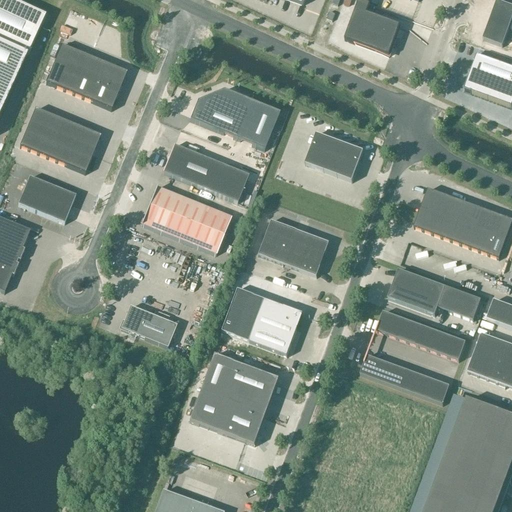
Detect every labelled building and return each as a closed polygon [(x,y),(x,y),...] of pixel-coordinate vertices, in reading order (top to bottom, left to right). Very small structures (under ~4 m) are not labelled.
[(0,0),(0,116),(45,19),(2,0),(0,0)] [(370,7),(359,3),(345,42),(389,59),(400,29),(366,16),(370,7)] [(511,22),(511,9),(497,4),(483,42),(502,49),(511,22)] [(326,21),(332,23),(335,16),(329,14),(326,21)] [(61,48),(45,86),(111,113),(127,75),(61,48)] [(511,71),(477,59),(465,93),(511,110),(511,109),(511,71)] [(197,104),(189,123),(264,154),(279,116),(223,93),(197,104)] [(35,112),(19,150),(85,177),(100,139),(35,112)] [(316,137),(304,168),(352,185),(363,154),(316,137)] [(249,179),(175,149),(164,176),(239,206),(249,179)] [(29,181),(18,209),(65,228),(76,199),(29,181)] [(157,191),(156,190),(141,228),(142,229),(142,228),(216,258),(231,221),(157,191)] [(511,224),(428,193),(414,231),(499,264),(511,228),(511,224)] [(0,221),(0,294),(4,296),(11,278),(13,278),(18,268),(16,267),(17,263),(19,263),(24,252),(22,252),(30,234),(0,221)] [(329,246),(270,224),(257,258),(316,280),(329,246)] [(149,264),(154,250),(148,248),(136,278),(147,282),(153,265),(149,264)] [(398,273),(388,301),(435,319),(437,311),(473,324),(481,304),(445,290),(398,273)] [(236,293),(221,335),(287,360),(297,331),(298,331),(303,317),(302,317),(283,310),(236,293)] [(511,310),(493,303),(486,323),(511,332),(511,310)] [(194,312),(207,314),(208,308),(196,305),(194,312)] [(176,329),(130,310),(124,324),(122,324),(118,333),(128,337),(129,335),(167,351),(176,329)] [(459,365),(465,346),(383,315),(379,327),(378,327),(375,334),(377,335),(377,334),(459,365)] [(511,391),(511,348),(481,337),(467,375),(511,391)] [(189,424),(255,448),(279,383),(213,358),(189,424)] [(443,408),(449,389),(368,359),(367,359),(364,367),(360,378),(443,408)] [(495,511),(511,468),(511,419),(466,403),(425,511),(495,511)] [(210,511),(162,494),(155,511),(210,511)] [(248,509),(256,511),(258,503),(251,501),(248,509)]
